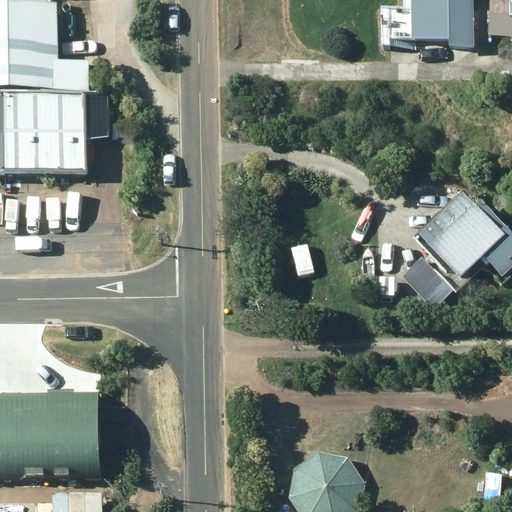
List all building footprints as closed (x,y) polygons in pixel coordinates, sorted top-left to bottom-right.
[(0,0),(0,83),(88,83),(88,57),(57,57),(55,0),(0,0)] [(473,46),(472,0),(411,0),(412,37),(449,36),(449,46),(473,46)] [(511,36),(511,30),(511,0),(490,0),(488,35),(511,36)] [(85,90),(0,89),(0,168),(85,168),(85,90)] [(124,143),(124,99),(103,99),(103,143),(124,143)] [(445,227),(429,241),(459,273),(482,252),(501,273),(511,262),(511,229),(505,222),(500,227),(495,221),(499,218),(479,195),(473,201),(462,190),(434,215),(445,227)] [(401,274),(432,308),(452,290),(422,256),(401,274)] [(98,390),(0,391),(0,475),(100,473),(98,390)] [(294,473),(288,497),(295,511),(360,511),(367,485),(350,462),(318,455),(294,473)]
